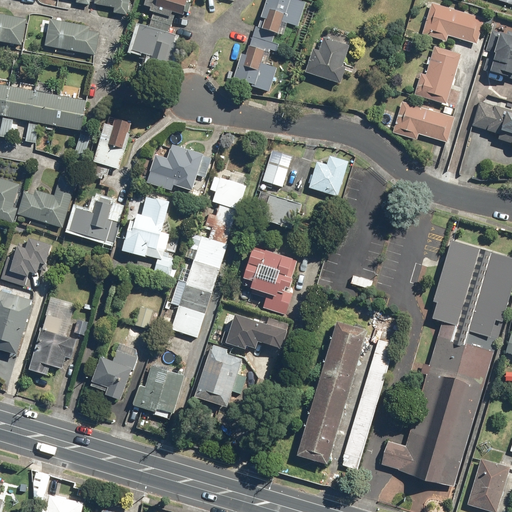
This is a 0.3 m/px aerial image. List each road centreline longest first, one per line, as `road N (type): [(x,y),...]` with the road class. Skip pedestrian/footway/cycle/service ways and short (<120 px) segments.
road 1 (residential): [(189,95),(219,113),(347,130),(441,195),(511,208)]
road 2 (primary): [(0,427),(283,511)]
